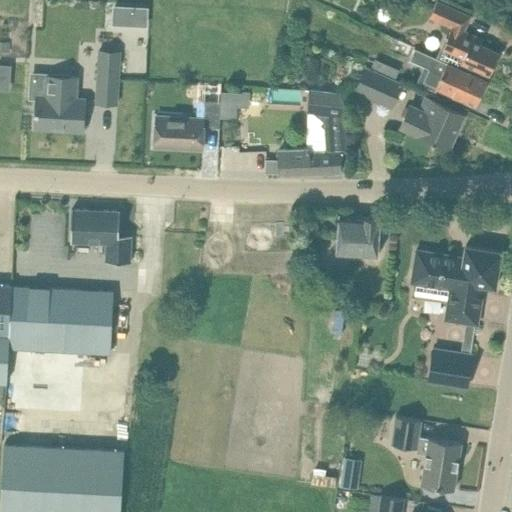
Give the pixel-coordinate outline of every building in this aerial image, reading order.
[(436,57),(462,69),(465,63),(489,74),(500,52),(480,43),(482,39),(463,30),(470,16),(438,1),(432,15),(454,25),(448,39),(445,37),(436,57)] [(114,3),(113,23),(149,25),(150,4),(114,3)] [(436,57),(415,47),(409,60),(429,69),(422,85),(425,86),(425,87),(435,91),(437,88),(448,93),(446,96),(466,105),(466,104),(471,107),(472,104),(476,105),(487,80),(462,69),(436,57)] [(118,81),(119,78),(119,70),(120,52),(99,51),(98,69),(96,103),(117,104),(118,81)] [(391,107),(402,82),(367,66),(356,91),(391,107)] [(35,127),(36,127),(36,124),(65,126),(65,129),(83,130),(85,98),(76,97),(77,76),(33,74),(32,95),(36,95),(35,127)] [(340,172),(340,163),(340,161),(348,161),(344,112),(341,112),(343,92),(309,89),(309,91),(306,112),(314,113),(323,121),(320,125),(324,128),(306,148),(279,149),(279,160),(265,160),(264,175),(280,174),(280,175),(340,172)] [(249,106),(250,91),(244,90),(244,92),(221,91),(221,101),(220,116),(236,117),(236,105),(249,106)] [(449,149),(464,114),(427,97),(421,110),(410,105),(400,128),(449,149)] [(203,126),(219,127),(220,116),(221,101),(203,100),(202,118),(156,115),(155,146),(202,148),(203,126)] [(119,234),(120,210),(72,208),(71,240),(112,241),(111,262),(130,262),(131,234),(119,234)] [(339,215),(338,235),(337,254),(377,256),(379,217),(339,215)] [(463,256),(416,249),(411,281),(409,293),(448,299),(445,318),(477,324),(483,284),(495,286),(501,250),(465,245),(463,256)] [(0,380),(7,381),(9,346),(12,285),(0,284),(0,380)] [(112,310),(113,290),(12,285),(9,346),(65,349),(99,351),(110,352),(112,310)] [(467,386),(472,353),(433,347),(428,379),(467,386)] [(428,436),(428,437),(418,436),(421,419),(396,415),(391,443),(416,447),(416,453),(425,455),(421,484),(454,489),(461,442),(428,436)] [(120,511),(124,449),(5,443),(0,511),(120,511)] [(356,489),(358,472),(343,470),(340,487),(356,489)] [(401,511),(403,497),(381,494),(378,511),(401,511)]
